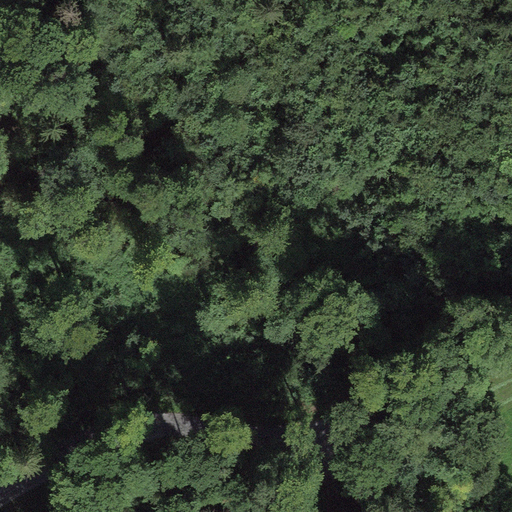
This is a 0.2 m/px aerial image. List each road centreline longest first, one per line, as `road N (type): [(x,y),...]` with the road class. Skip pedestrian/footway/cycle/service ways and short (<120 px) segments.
road 1 (tertiary): [(511,336),(345,428),(267,435),(152,421),(0,509)]
road 2 (track): [(380,511),(359,500),(390,471),(398,445),(382,404)]
